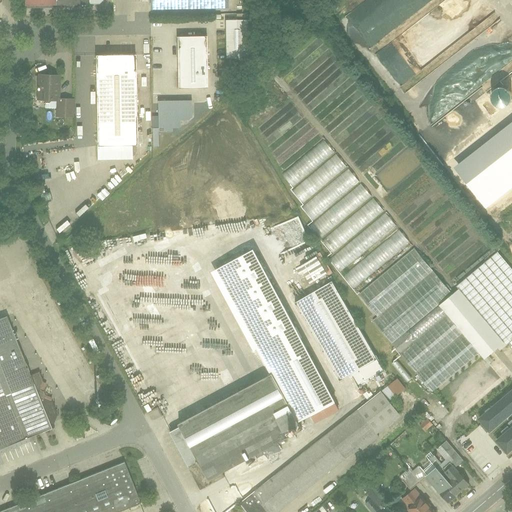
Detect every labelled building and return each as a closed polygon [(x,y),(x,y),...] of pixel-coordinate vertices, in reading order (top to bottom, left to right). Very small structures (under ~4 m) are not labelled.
[(24,0),(25,9),(91,8),(100,7),(105,3),(104,0),(24,0)] [(227,0),(150,0),(151,11),(228,9),(227,0)] [(249,22),(226,22),(226,59),(249,59),(249,22)] [(179,89),(208,88),(207,38),(178,38),(179,89)] [(135,58),(97,59),(99,148),(137,148),(135,58)] [(475,84),(483,90),(496,71),(491,67),(489,70),(483,66),(480,70),(478,69),(476,71),(472,69),(470,73),(471,74),(468,78),(472,80),(468,87),(471,89),(475,84)] [(61,77),(38,76),(37,105),(56,105),(56,119),(74,119),(75,100),(61,100),(61,77)] [(494,96),(506,108),(511,102),(511,89),(506,84),(494,96)] [(158,102),(159,134),(174,134),(174,130),(182,130),(182,121),(190,121),(193,118),(193,101),(158,102)] [(511,186),(511,135),(462,175),(487,207),(511,186)] [(453,293),(323,139),(282,174),(294,188),(291,190),(304,205),(302,207),(313,222),(308,226),(332,254),(327,258),(378,318),(374,321),(454,416),(501,377),(486,359),(506,341),(509,344),(511,341),(511,268),(499,253),(457,287),(459,289),(453,293)] [(272,381),(173,436),(205,493),(228,480),(227,478),(303,436),(300,431),(339,409),(254,255),(214,277),(272,381)] [(321,262),(307,271),(314,283),(328,273),(321,262)] [(332,281),(296,302),(340,379),(352,372),(357,382),(382,368),(332,281)] [(0,449),(51,430),(56,417),(52,404),(53,398),(47,397),(45,392),(47,385),(43,384),(38,371),(27,375),(4,318),(0,319),(0,449)] [(380,390),(239,503),(246,511),(279,511),(361,447),(363,450),(379,438),(376,434),(400,415),(380,390)] [(511,391),(478,421),(490,435),(511,416),(511,391)] [(511,428),(496,442),(508,456),(511,453),(511,428)] [(122,511),(141,504),(124,460),(0,509),(0,511),(122,511)] [(427,478),(450,504),(471,486),(454,467),(447,473),(441,466),(427,478)] [(343,497),(353,487),(348,482),(338,491),(343,497)] [(410,511),(434,511),(416,489),(404,499),(412,508),(409,510),(410,511)]
